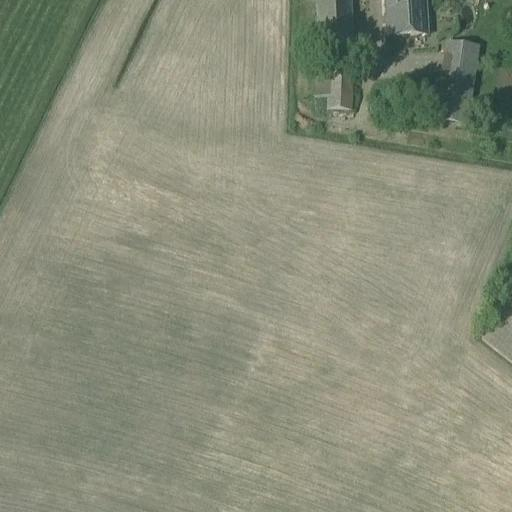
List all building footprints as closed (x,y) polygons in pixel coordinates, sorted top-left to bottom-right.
[(315,0),(319,56),(355,54),(351,0),(315,0)] [(386,0),(389,40),(429,37),(426,0),(386,0)] [(469,129),(480,49),(446,44),(439,94),(429,93),(427,112),(436,113),(434,123),(469,129)] [(496,119),(511,119),(511,59),(500,58),(496,119)] [(313,100),(327,100),(327,113),(353,114),(354,65),(315,64),(313,100)] [(357,334),(372,300),(354,292),(339,327),(357,334)] [(511,366),(511,304),(481,342),(511,366)]
